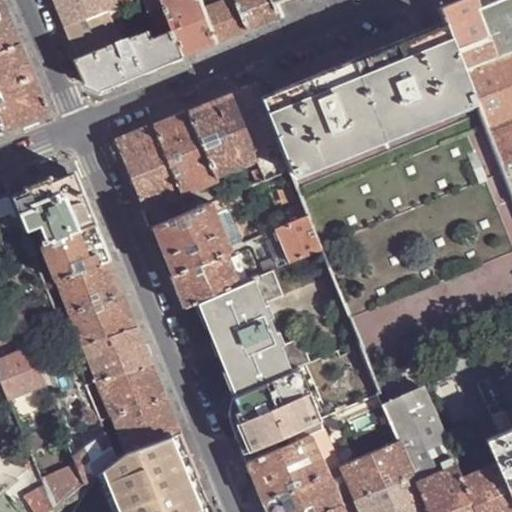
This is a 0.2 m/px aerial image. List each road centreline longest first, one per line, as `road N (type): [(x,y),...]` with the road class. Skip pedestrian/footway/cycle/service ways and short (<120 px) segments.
road 1 (residential): [(81,126),(242,511)]
road 2 (residential): [(81,126),(392,0)]
road 3 (residential): [(29,0),(81,126)]
